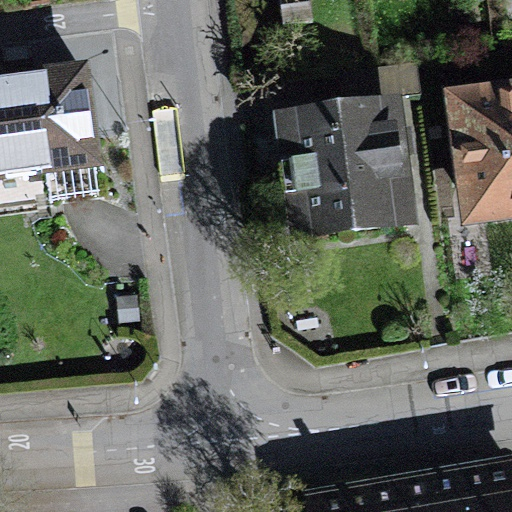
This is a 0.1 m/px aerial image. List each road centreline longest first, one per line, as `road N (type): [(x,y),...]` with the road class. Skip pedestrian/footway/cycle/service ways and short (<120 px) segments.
road 1 (residential): [(175,0),(224,448)]
road 2 (residential): [(224,448),(511,403)]
road 3 (residential): [(0,459),(224,448)]
